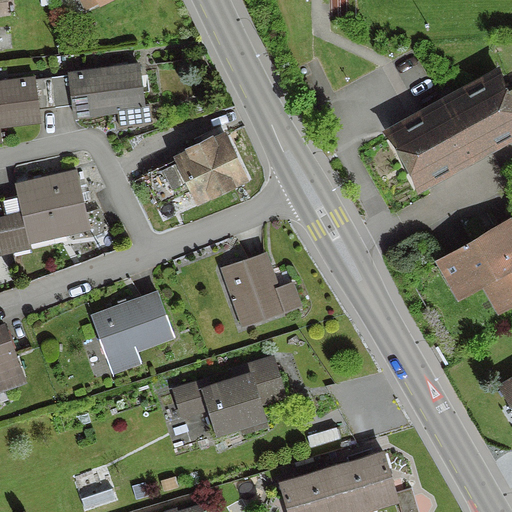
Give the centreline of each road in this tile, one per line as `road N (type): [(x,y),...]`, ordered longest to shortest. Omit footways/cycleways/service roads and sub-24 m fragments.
road 1 (tertiary): [(310,186),(495,511)]
road 2 (residential): [(147,254),(98,150),(67,146),(0,161)]
road 3 (tertiary): [(212,0),(310,186)]
road 4 (residential): [(147,254),(310,186)]
road 5 (residential): [(0,299),(147,254)]
